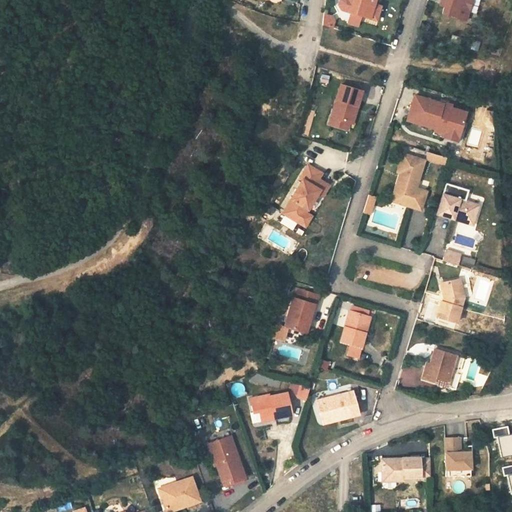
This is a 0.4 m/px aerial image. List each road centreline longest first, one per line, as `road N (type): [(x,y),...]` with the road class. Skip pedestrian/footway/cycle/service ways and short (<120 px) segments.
road 1 (track): [(0,285),(67,265),(124,220),(189,0)]
road 2 (residential): [(347,238),(334,284),(410,307),(381,402),(381,430)]
road 3 (residential): [(417,0),(347,238)]
road 4 (residential): [(381,430),(303,472),(252,511)]
road 5 (residential): [(511,404),(381,430)]
